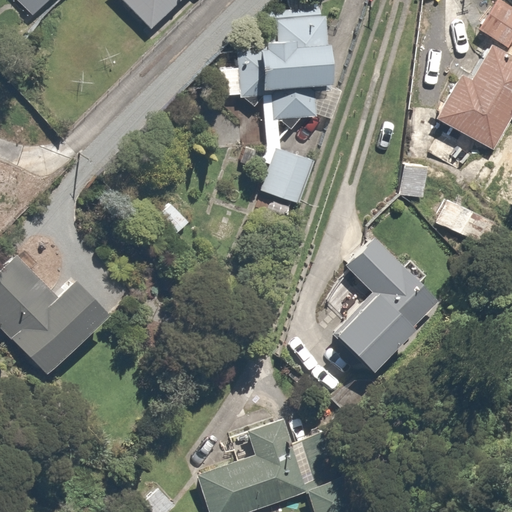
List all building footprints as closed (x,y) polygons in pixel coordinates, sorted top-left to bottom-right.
[(39,0),(18,0),(30,10),(39,0)] [(107,0),(143,34),(176,0),(107,0)] [(511,39),(511,5),(502,0),(485,0),(468,31),(505,52),(511,39)] [(256,90),(258,150),(254,159),(267,164),(257,188),(292,202),(308,160),(274,147),(273,120),(323,118),(321,88),(319,11),(261,13),(263,48),(252,48),(253,90),(256,90)] [(511,107),(511,60),(485,44),(465,77),(455,71),(428,116),(485,151),(511,107)] [(511,197),(511,158),(481,197),(500,212),(511,197)] [(418,197),(420,162),(397,161),(394,196),(418,197)] [(435,203),(427,224),(496,249),(504,228),(435,203)] [(334,268),(362,292),(327,332),(367,367),(431,294),(363,235),(334,268)] [(20,236),(0,254),(0,340),(33,375),(96,315),(20,236)] [(302,488),(274,417),(243,429),(251,451),(191,475),(205,511),(242,511),(296,491),(304,511),(336,511),(345,509),(332,476),(302,488)] [(158,480),(135,500),(146,511),(169,511),(179,503),(158,480)]
